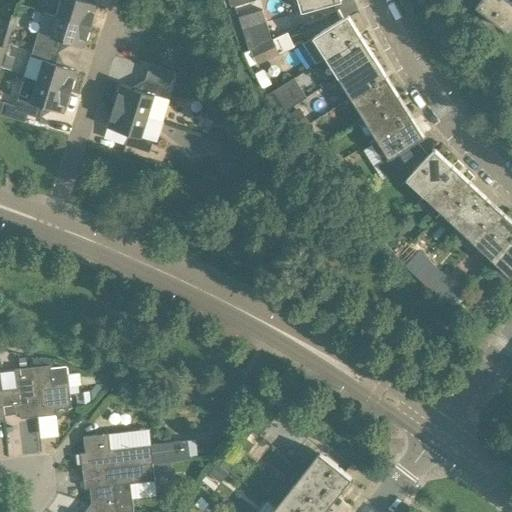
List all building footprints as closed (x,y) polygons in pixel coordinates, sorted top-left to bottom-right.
[(59,0),(55,16),(88,27),(95,5),(78,0),(59,0)] [(341,0),(299,0),(303,12),(334,4),(342,1),(341,0)] [(509,32),(511,28),(511,3),(507,0),(483,0),(477,7),(503,27),(509,32)] [(250,47),(272,37),(262,9),(240,17),(250,47)] [(33,46),(58,53),(61,41),(82,48),(88,27),(55,16),(48,37),(37,34),(33,46)] [(315,38),(328,59),(362,37),(355,26),(349,17),(322,34),(315,38)] [(272,37),(250,47),(257,66),(280,54),(274,39),(273,40),(272,37)] [(362,37),(328,59),(340,78),(374,57),(362,37)] [(58,53),(33,46),(30,57),(41,61),(34,82),(68,92),(75,71),(54,64),(58,53)] [(5,55),(1,68),(10,70),(14,57),(5,55)] [(374,57),(340,78),(353,98),(387,77),(374,57)] [(115,107),(148,117),(155,96),(166,100),(174,72),(150,65),(142,92),(121,85),(115,107)] [(262,88),(271,84),(264,69),(255,74),(262,88)] [(387,77),(353,98),(365,118),(399,97),(387,77)] [(68,92),(34,82),(23,79),(14,109),(0,104),(1,102),(0,101),(0,113),(24,122),(26,115),(37,119),(41,107),(62,114),(68,92)] [(280,113),(304,99),(294,81),(270,95),(280,113)] [(399,97),(365,118),(359,122),(371,143),(412,117),(399,97)] [(148,117),(115,107),(108,128),(129,135),(125,146),(149,153),(153,142),(142,138),(148,117)] [(299,131),(311,123),(301,107),(288,115),(299,131)] [(412,117),(371,143),(384,163),(392,175),(404,165),(397,155),(417,142),(424,138),(412,117)] [(241,164),(242,152),(226,149),(224,162),(241,164)] [(421,201),(425,197),(453,167),(435,150),(429,157),(404,184),(421,201)] [(453,167),(425,197),(442,213),(470,183),(453,167)] [(470,183),(442,213),(459,229),(487,199),(470,183)] [(487,199),(459,229),(477,245),(504,215),(487,199)] [(511,221),(504,215),(477,245),(494,261),(511,241),(511,221)] [(511,241),(494,261),(511,278),(511,277),(511,241)] [(407,269),(415,276),(430,260),(422,253),(407,269)] [(453,280),(447,286),(442,282),(436,288),(455,304),(460,298),(457,295),(463,288),(453,280)] [(26,366),(25,357),(18,358),(19,366),(26,366)] [(31,368),(37,417),(55,415),(54,410),(70,408),(67,383),(51,385),(49,366),(31,368)] [(1,391),(4,416),(19,415),(19,419),(37,417),(31,368),(13,370),(16,389),(1,391)] [(89,392),(91,403),(104,385),(96,379),(94,381),(93,376),(80,377),(81,385),(94,383),(89,392)] [(76,405),(91,403),(89,392),(75,393),(76,405)] [(254,415),(255,416),(268,426),(276,417),(261,406),(254,415)] [(268,426),(255,416),(247,426),(261,437),(268,426)] [(212,438),(230,435),(228,420),(210,422),(212,438)] [(83,472),(153,464),(171,462),(192,460),(189,441),(111,450),(109,434),(84,437),(86,453),(81,454),(83,472)] [(212,453),(218,457),(231,438),(223,438),(212,453)] [(241,447),(248,453),(254,445),(246,439),(241,447)] [(189,441),(192,457),(198,456),(196,440),(189,441)] [(326,459),(311,478),(337,498),(352,478),(326,458),(326,459)] [(155,477),(173,475),(171,462),(153,464),(155,477)] [(153,464),(83,472),(85,490),(90,489),(92,504),(118,511),(133,511),(131,484),(155,481),(155,477),(153,464)] [(217,464),(209,475),(217,481),(221,484),(229,473),(225,470),(217,464)] [(325,511),(337,498),(311,478),(296,497),(316,511),(325,511)] [(316,511),(296,497),(284,511),(316,511)]
